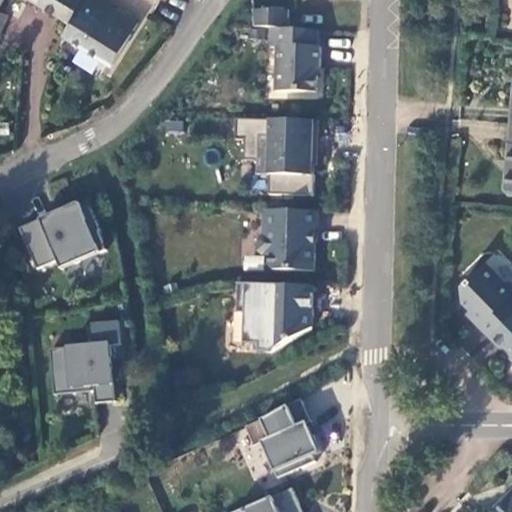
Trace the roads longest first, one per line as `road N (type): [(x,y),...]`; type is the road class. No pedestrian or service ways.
road 1 (residential): [(372,420),(384,0)]
road 2 (unclassified): [(216,0),(105,132),(0,175)]
road 3 (residential): [(372,420),(511,424)]
